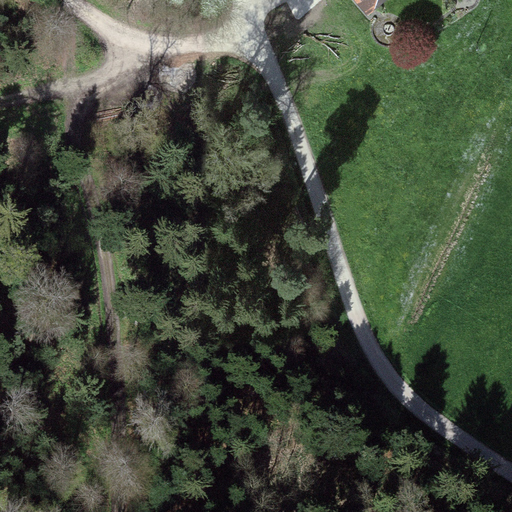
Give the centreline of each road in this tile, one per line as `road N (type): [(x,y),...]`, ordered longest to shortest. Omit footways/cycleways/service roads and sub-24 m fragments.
road 1 (unclassified): [(511,480),(398,397),(374,361),(251,27)]
road 2 (track): [(137,48),(80,86),(113,254),(115,511)]
road 3 (track): [(72,0),(137,48),(251,27),(238,0)]
